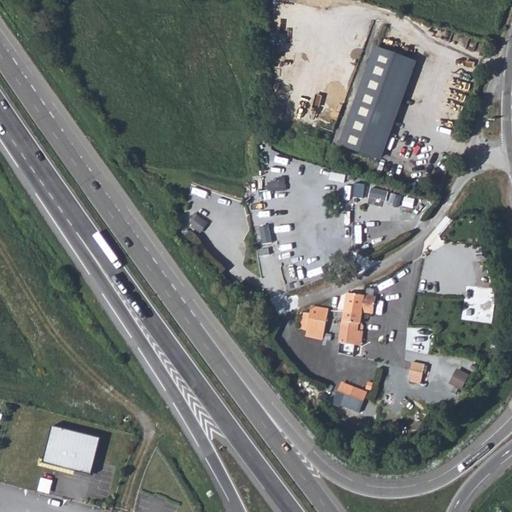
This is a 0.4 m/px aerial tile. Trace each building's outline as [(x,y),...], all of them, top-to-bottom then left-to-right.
[(375,46),(371,45),(337,147),(340,148),(375,46)] [(375,46),(340,148),(376,160),(410,58),(375,46)] [(413,59),(410,58),(376,160),(379,161),(413,59)] [(278,215),(292,214),(291,201),(277,202),(278,215)] [(236,225),(240,212),(226,208),(222,221),(236,225)] [(189,221),(201,231),(208,222),(196,212),(189,221)] [(262,259),(265,271),(279,269),(276,256),(262,259)] [(310,276),(322,273),(319,259),(306,262),(310,276)] [(290,278),(287,283),(295,286),(298,281),(290,278)] [(347,293),(344,310),(361,313),(365,296),(347,293)] [(365,296),(361,313),(372,315),(375,298),(365,296)] [(309,315),(308,319),(326,323),(328,312),(310,309),(309,315)] [(344,310),(340,333),(356,336),(357,330),(362,331),(363,325),(359,324),(361,313),(344,310)] [(298,312),(297,313),(294,321),(300,323),(300,326),(302,329),(315,333),(314,336),(321,338),(323,332),(324,331),(326,323),(308,319),(309,315),(298,312)] [(356,336),(340,333),(339,343),(354,346),(356,336)] [(363,354),(378,357),(381,341),(367,338),(363,354)] [(444,355),(440,369),(454,372),(458,359),(444,355)] [(413,362),(409,381),(422,384),(426,365),(413,362)] [(458,369),(450,383),(462,390),(470,375),(458,369)] [(354,387),(350,396),(364,401),(368,392),(354,387)] [(101,439),(52,425),(42,463),(91,476),(101,439)]
